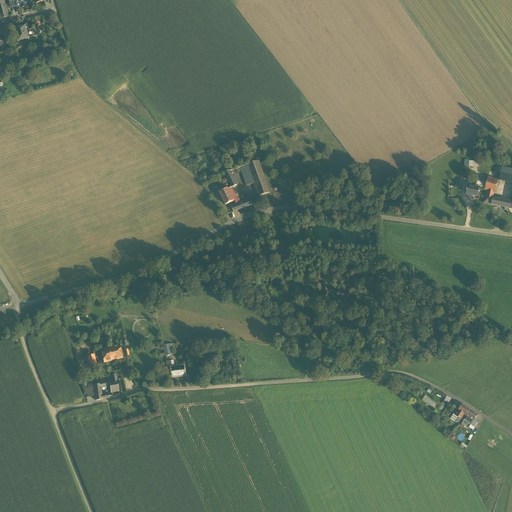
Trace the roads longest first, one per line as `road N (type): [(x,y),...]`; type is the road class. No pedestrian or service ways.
road 1 (residential): [(511,235),(323,208),(265,209),(139,271),(15,306)]
road 2 (unclassified): [(511,435),(399,373),(148,389),(52,410)]
road 3 (track): [(377,372),(278,325),(281,249),(265,209)]
road 4 (track): [(400,0),(490,126),(511,142)]
